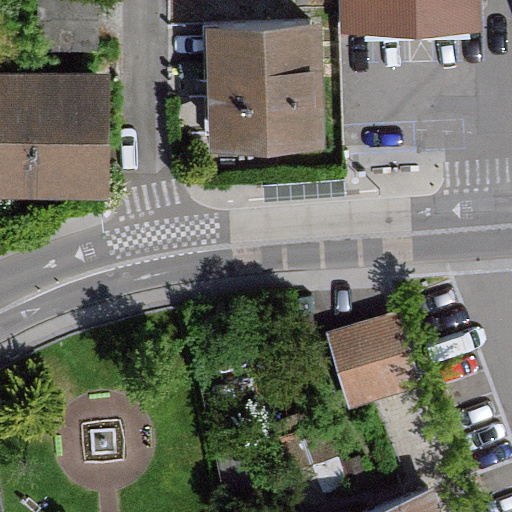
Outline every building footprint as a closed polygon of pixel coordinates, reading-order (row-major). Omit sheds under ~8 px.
[(96,12),(96,0),(35,0),(35,51),(96,52),(96,12)] [(340,0),(341,17),(475,14),(475,6),(474,0),(340,0)] [(316,15),(214,18),(215,41),(217,129),(319,126),(316,15)] [(95,184),(95,81),(3,79),(1,183),(95,184)] [(396,311),(337,329),(356,393),(415,375),(396,311)] [(511,392),(492,339),(455,352),(471,396),(485,391),(501,434),(511,430),(511,392)] [(433,511),(425,489),(363,511),(433,511)]
